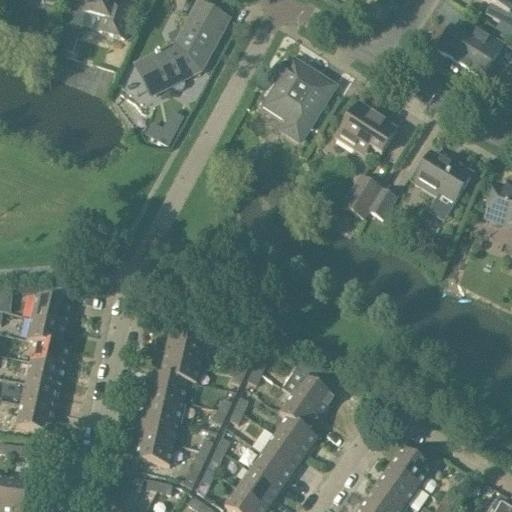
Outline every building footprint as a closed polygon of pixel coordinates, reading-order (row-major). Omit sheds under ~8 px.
[(89,0),(85,15),(102,20),(99,33),(125,41),(135,5),(127,3),(127,0),(89,0)] [(511,0),(478,0),(498,10),(493,21),(511,30),(511,0)] [(199,6),(183,34),(179,32),(168,37),(174,49),(162,55),(161,52),(155,55),(156,58),(136,68),(151,98),(162,93),(172,88),(173,90),(177,93),(182,93),(185,89),(184,84),(183,82),(201,73),(228,22),(199,6)] [(83,21),(68,17),(58,51),(74,56),(83,21)] [(452,31),(438,53),(470,74),(479,59),(487,65),(500,44),(476,29),(469,42),(452,31)] [(283,81),(266,108),(266,109),(272,100),(295,115),(283,133),(300,144),(331,95),(314,84),(312,87),(304,82),(306,78),(307,76),(307,75),(306,74),(306,73),(306,72),(305,71),(294,64),(289,70),(285,68),(281,69),(278,73),(279,78),(283,81)] [(359,106),(336,142),(355,153),(358,149),(367,154),(370,150),(382,157),(397,133),(376,119),(377,117),(359,106)] [(172,114),(167,122),(180,129),(185,120),(172,114)] [(431,156),(414,185),(438,199),(440,196),(455,205),(473,176),(456,166),(454,170),(431,156)] [(382,192),(361,179),(343,210),(363,222),(366,218),(368,214),(382,192)] [(511,192),(498,187),(486,221),(487,221),(488,217),(510,225),(509,229),(511,230),(511,192)] [(383,223),(396,200),(382,192),(368,214),(383,223)] [(32,322),(68,330),(73,308),(37,300),(32,322)] [(68,330),(32,322),(27,343),(72,353),(72,352),(64,350),(68,330)] [(165,357),(202,365),(206,344),(170,335),(165,357)] [(31,366),(67,374),(72,353),(27,343),(27,344),(35,345),(31,366)] [(165,357),(161,378),(153,376),(152,377),(197,387),(202,365),(165,357)] [(242,362),(237,373),(245,377),(250,366),(242,362)] [(254,373),(262,377),(267,366),(259,362),(254,373)] [(26,387),(62,395),(67,374),(31,366),(26,387)] [(298,369),(295,373),(330,397),(340,384),(298,369)] [(245,377),(237,373),(232,385),(240,389),(245,377)] [(262,377),(254,373),(248,385),(256,389),(262,377)] [(197,387),(152,377),(148,398),(184,406),(188,385),(197,387)] [(292,398),(323,420),(336,401),(305,380),(292,398)] [(21,408),(57,416),(62,395),(26,387),(21,408)] [(184,406),(148,398),(143,419),(179,427),(184,406)] [(323,420),(292,398),(280,416),(317,442),(318,441),(311,437),(323,420)] [(235,412),(244,416),(249,405),(241,401),(235,412)] [(224,402),(218,414),(227,417),(232,406),(224,402)] [(21,408),(16,430),(53,438),(57,416),(21,408)] [(235,412),(230,424),(238,428),(244,416),(235,412)] [(227,417),(218,414),(213,425),(221,429),(227,417)] [(317,442),(280,416),(280,417),(287,421),(275,439),(305,460),(317,442)] [(138,440),(175,448),(179,427),(143,419),(138,440)] [(262,456),(293,478),(305,460),(275,439),(262,456)] [(175,448),(138,440),(133,462),(170,470),(175,448)] [(225,457),(230,445),(222,441),(217,453),(225,457)] [(200,454),(208,457),(213,446),(205,442),(200,454)] [(0,456),(9,457),(10,448),(0,447),(0,456)] [(23,450),(10,448),(9,457),(22,459),(23,450)] [(389,469),(420,490),(433,472),(402,450),(389,469)] [(225,457),(217,453),(211,464),(220,468),(225,457)] [(200,454),(195,465),(203,469),(208,457),(200,454)] [(250,474),(280,496),(293,478),(262,456),(250,474)] [(389,469),(377,486),(408,508),(420,490),(389,469)] [(208,472),(202,484),(210,488),(216,476),(208,472)] [(265,511),(269,511),(280,496),(250,474),(238,492),(265,511)] [(2,511),(25,511),(28,485),(6,482),(2,511)] [(159,495),(160,486),(148,484),(146,492),(159,495)] [(159,495),(171,498),(173,489),(160,486),(159,495)] [(404,511),(408,508),(377,486),(365,504),(375,511),(404,511)] [(265,511),(238,492),(225,510),(227,511),(265,511)] [(448,494),(441,505),(448,510),(455,499),(448,494)] [(194,511),(200,511),(204,507),(193,500),(188,507),(194,511)] [(509,511),(495,503),(490,511),(509,511)]
